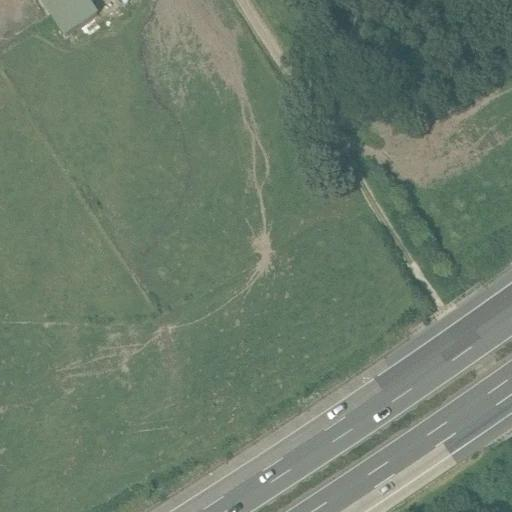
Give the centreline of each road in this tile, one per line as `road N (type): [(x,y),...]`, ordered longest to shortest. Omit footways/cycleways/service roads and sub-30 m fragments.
road 1 (track): [(511,413),(228,0)]
road 2 (motorway): [(511,301),(196,511)]
road 3 (motorway): [(338,511),(511,395)]
